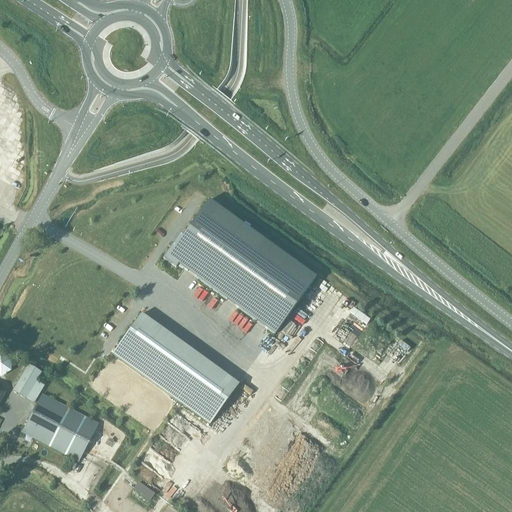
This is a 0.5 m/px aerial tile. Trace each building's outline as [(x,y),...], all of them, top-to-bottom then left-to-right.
[(181,233),(173,244),(163,259),(176,268),(178,265),(275,335),(316,278),(209,201),(184,235),(181,233)] [(143,312),(112,355),(211,426),(242,384),(143,312)] [(0,377),(1,378),(11,371),(10,360),(0,354),(0,377)] [(28,366),(13,391),(25,399),(36,381),(41,373),(28,366)] [(21,435),(78,465),(98,426),(41,397),(21,435)] [(77,491),(74,495),(83,503),(86,499),(77,491)]
